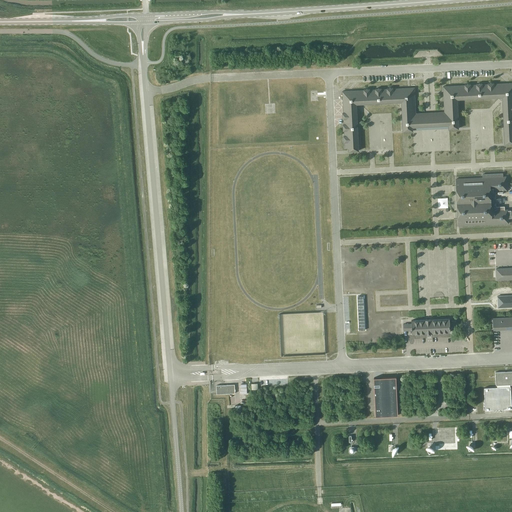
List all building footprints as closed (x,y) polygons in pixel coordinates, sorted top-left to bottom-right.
[(511,82),(494,84),(494,83),(488,83),(488,84),(482,84),(482,83),(476,84),(476,85),(471,85),(471,84),(464,84),(464,85),(443,86),(444,112),(416,113),(414,87),(393,89),(393,88),(387,88),(387,89),(381,89),(381,88),(375,88),(375,89),(370,90),(370,89),(364,89),(364,90),(342,91),(343,112),(342,112),(343,119),(344,119),(344,124),(343,124),(343,130),(344,130),(344,136),(343,136),(344,142),(345,142),(345,148),(349,147),(349,151),(359,150),(357,106),(357,104),(401,102),(403,131),(413,130),(413,129),(449,128),(449,129),(459,128),(457,99),(502,97),(502,99),(504,144),(511,143),(511,82)] [(511,209),(508,209),(504,209),(504,206),(496,206),(496,200),(497,200),(497,194),(504,193),(503,190),(507,190),(506,176),(503,176),(503,173),(482,174),(482,177),(456,179),(458,225),(508,223),(508,218),(511,218),(511,217),(511,216),(511,209)] [(493,329),(511,328),(511,267),(496,268),(497,280),(511,279),(511,317),(493,318),(493,329)] [(430,333),(430,332),(450,331),(450,332),(450,318),(449,318),(430,319),(426,319),(426,320),(412,320),(411,320),(412,324),(403,324),(404,330),(412,330),(412,333),(427,332),(427,334),(430,333)] [(484,387),(485,409),(511,409),(511,385),(511,384),(511,371),(495,372),(496,382),(496,387),(484,387)] [(398,415),(396,377),(374,378),(376,416),(398,415)] [(217,394),(235,393),(235,384),(216,385),(217,394)]
